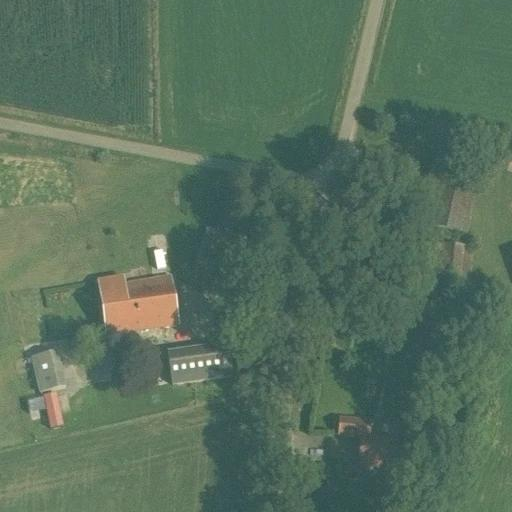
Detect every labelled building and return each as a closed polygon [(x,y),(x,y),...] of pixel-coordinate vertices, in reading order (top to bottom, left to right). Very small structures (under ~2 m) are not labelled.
[(471,182),(473,167),(449,163),(447,180),(435,178),(425,232),(436,234),(430,295),(468,297),(473,250),(469,250),(471,237),(467,237),(476,183),(471,182)] [(253,286),(264,249),(207,230),(194,266),(253,286)] [(179,328),(171,279),(125,286),(124,279),(97,282),(105,339),(179,328)] [(366,323),(368,314),(358,313),(357,322),(366,323)] [(427,353),(430,337),(397,331),(376,327),(373,344),(427,353)] [(172,387),(231,379),(227,347),(168,355),(172,387)] [(39,396),(66,390),(56,353),(30,359),(39,396)] [(395,471),(397,443),(369,442),(371,422),(339,419),(337,438),(361,440),(359,469),(395,471)]
